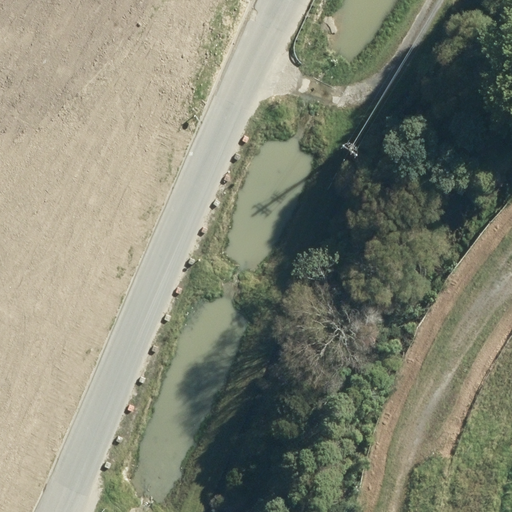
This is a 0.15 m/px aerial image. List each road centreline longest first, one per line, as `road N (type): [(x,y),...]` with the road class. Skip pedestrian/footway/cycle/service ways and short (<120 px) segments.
road 1 (track): [(279,0),(57,511)]
road 2 (track): [(409,0),(345,83),(246,76)]
